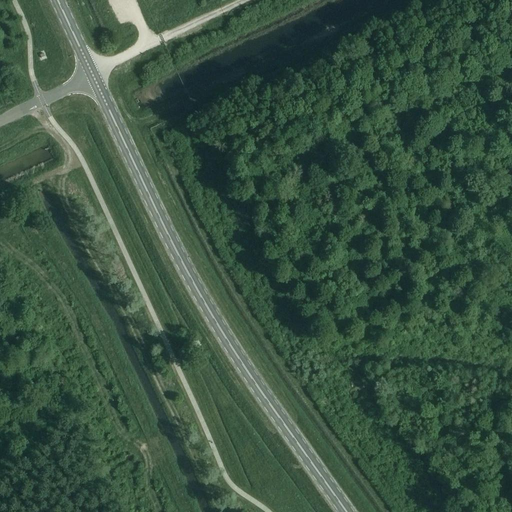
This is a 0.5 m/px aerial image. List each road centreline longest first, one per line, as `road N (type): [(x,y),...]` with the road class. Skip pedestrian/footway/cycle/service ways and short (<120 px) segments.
road 1 (secondary): [(346,511),(199,294),(91,73)]
road 2 (track): [(399,0),(119,132)]
